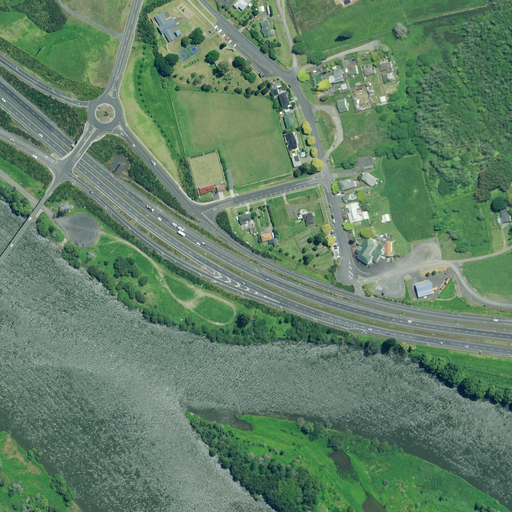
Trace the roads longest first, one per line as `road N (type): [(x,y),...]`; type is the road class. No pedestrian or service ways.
road 1 (motorway): [(0,83),(149,210),(210,251),(368,316),(511,337)]
road 2 (motorway): [(344,321),(204,261),(143,220),(0,98)]
road 3 (motorway): [(344,321),(179,261),(62,171)]
road 4 (motorway): [(199,215),(253,255),(358,297)]
road 5 (motorway): [(511,353),(344,321)]
road 6 (motorway): [(358,297),(511,322)]
road 7 (residential): [(199,215),(326,176)]
